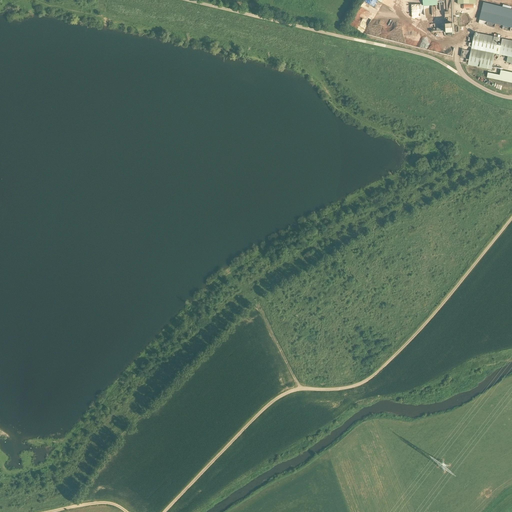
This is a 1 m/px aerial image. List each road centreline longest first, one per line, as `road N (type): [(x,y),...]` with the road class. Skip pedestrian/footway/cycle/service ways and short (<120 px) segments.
road 1 (track): [(26,508),(68,494),(112,435),(251,295),(511,146)]
road 2 (track): [(164,511),(288,390),(342,387),(371,375),(511,216)]
